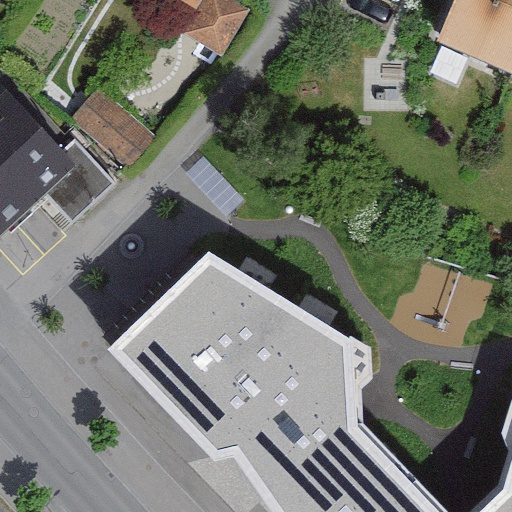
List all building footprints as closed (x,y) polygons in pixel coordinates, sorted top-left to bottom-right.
[(204,0),(174,0),(196,13),(204,0)] [(248,18),(219,0),(212,0),(186,42),(220,63),(248,18)] [(511,0),(466,0),(444,53),(511,80),(511,0)] [(153,143),(97,96),(68,129),(124,177),(153,143)] [(78,177),(8,105),(0,112),(0,241),(6,247),(78,177)] [(209,255),(111,346),(216,456),(236,453),(275,511),(511,511),(511,472),(507,492),(484,511),(431,511),(353,429),(348,342),(209,255)]
